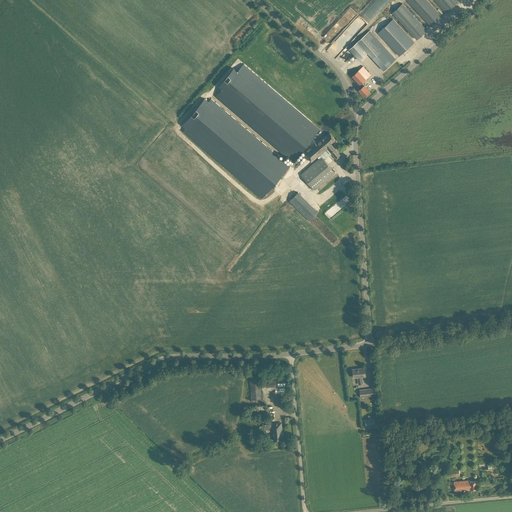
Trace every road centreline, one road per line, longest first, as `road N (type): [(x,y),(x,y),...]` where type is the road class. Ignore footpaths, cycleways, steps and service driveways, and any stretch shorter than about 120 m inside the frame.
road 1 (unclassified): [(0,440),(164,357),(291,353)]
road 2 (track): [(232,59),(177,126),(270,213),(241,254)]
road 3 (unclassified): [(369,344),(359,123)]
road 4 (unclassified): [(359,123),(493,0)]
road 5 (unclassified): [(359,123),(344,76),(254,0)]
road 6 (unclassified): [(305,511),(291,353)]
road 7 (unclassified): [(511,494),(364,511)]
road 8 (unclassified): [(369,344),(511,320)]
